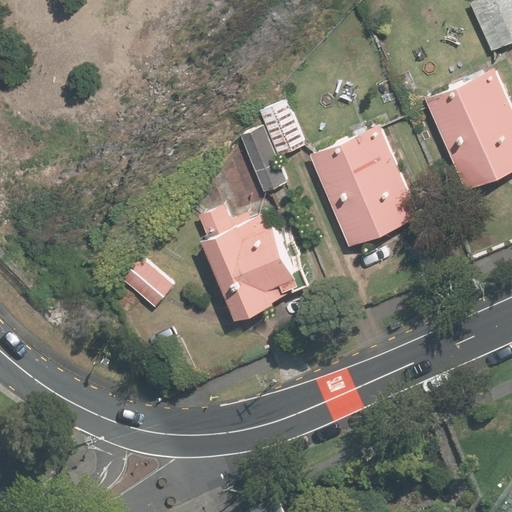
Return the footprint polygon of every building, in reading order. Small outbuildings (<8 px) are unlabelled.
[(511,0),(483,0),(476,3),(498,52),(511,45),(511,0)] [(511,159),(511,111),(494,72),(438,97),(474,177),(511,159)] [(267,121),(244,131),(268,190),(292,181),(281,154),(310,142),(291,97),(262,109),(267,121)] [(413,207),(376,127),(320,152),(357,232),(413,207)] [(303,283),(267,204),(211,229),(247,309),(303,283)] [(148,256),(128,280),(158,305),(178,282),(148,256)] [(183,336),(155,348),(173,388),(201,375),(183,336)]
